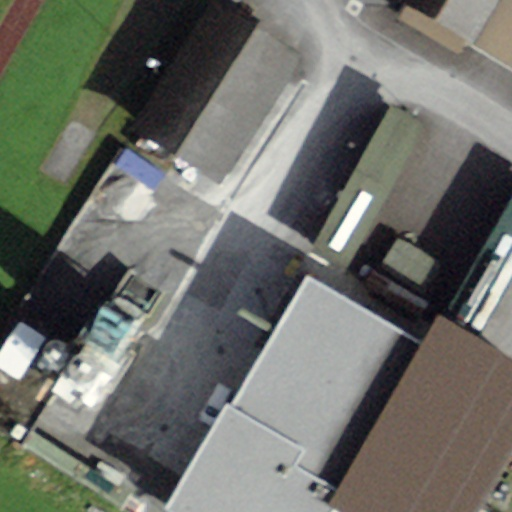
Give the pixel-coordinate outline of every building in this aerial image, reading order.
[(470,42),(495,0),(409,0),(407,5),(470,42)] [(511,0),(495,0),(470,42),(468,46),(511,70),(511,0)] [(218,176),(287,66),(215,20),(145,130),(218,176)] [(306,253),(341,273),(425,129),(390,109),(306,253)] [(456,344),(476,356),(511,293),(511,204),(437,334),(439,335),(456,344)] [(253,350),(273,362),(310,298),(290,287),(253,350)] [(273,362),(186,511),(360,511),(433,388),(456,344),(439,335),(422,364),(310,298),(273,362)] [(92,402),(114,365),(116,367),(146,315),(118,299),(86,349),(89,351),(86,355),(67,388),(92,402)] [(0,338),(0,432),(25,448),(67,388),(86,355),(18,311),(0,338)] [(360,511),(474,511),(511,449),(511,376),(476,356),(456,344),(433,388),(360,511)]
